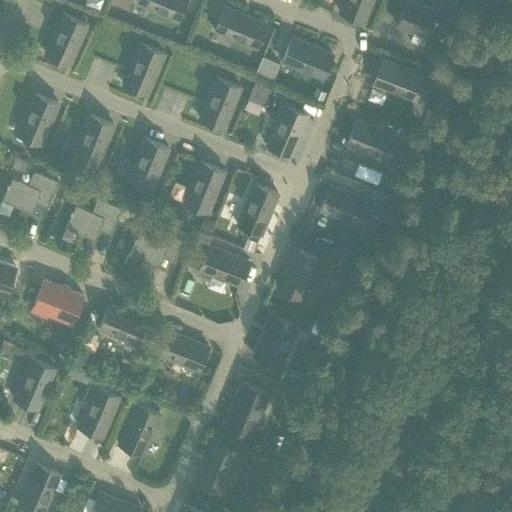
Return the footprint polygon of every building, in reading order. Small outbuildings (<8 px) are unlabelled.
[(137,0),(136,2),(177,20),(185,0),(137,0)] [(343,0),(339,12),(363,21),(371,0),(343,0)] [(410,0),(406,0),(396,24),(413,31),(410,39),(422,44),(436,10),(410,0)] [(214,30),(256,47),(266,23),(224,7),(214,30)] [(68,65),(87,24),(63,13),(45,54),(68,65)] [(281,60),(322,78),(332,54),(291,37),(281,60)] [(164,53),(140,43),(122,84),(146,94),(164,53)] [(433,47),(427,61),(441,67),(447,53),(433,47)] [(263,56),(256,72),(273,79),(279,62),(263,56)] [(372,83),(414,99),(423,75),(382,59),(372,83)] [(414,99),(409,113),(419,117),(434,79),(423,75),(414,99)] [(240,86),(216,77),(199,119),(223,128),(240,86)] [(257,100),(263,102),(265,97),(270,87),(254,80),(248,96),(257,100)] [(316,88),(312,97),(321,101),(325,92),(316,88)] [(40,144),(58,103),(34,93),(17,134),(40,144)] [(284,104),(266,145),(290,155),(308,113),(284,104)] [(96,166),(113,124),(89,114),(72,156),(96,166)] [(346,143),(388,161),(397,137),(356,119),(346,143)] [(127,179),(151,189),(168,147),(144,137),(127,179)] [(15,155),(10,167),(25,173),(30,162),(15,155)] [(200,161),(183,203),(207,212),(224,170),(200,161)] [(2,199),(31,212),(35,202),(47,207),(58,181),(34,170),(28,184),(12,177),(2,199)] [(253,183),(237,224),(260,234),(277,192),(253,183)] [(370,201),(329,185),(319,208),(361,225),(366,213),(369,205),(370,201)] [(66,227),(94,239),(99,229),(110,234),(122,207),(98,197),(92,211),(75,204),(66,227)] [(133,204),(128,216),(145,223),(150,212),(133,204)] [(369,205),(366,213),(378,218),(381,210),(369,205)] [(139,231),(129,254),(158,266),(162,256),(174,261),(185,235),(161,224),(155,238),(139,231)] [(249,261),(207,245),(198,268),(240,285),(249,261)] [(301,298),(318,257),(294,247),(277,288),(301,298)] [(342,257),(336,271),(350,276),(356,263),(342,257)] [(0,292),(6,294),(15,266),(0,261),(0,292)] [(193,303),(198,279),(186,276),(181,300),(193,303)] [(43,279),(32,307),(71,323),(83,295),(43,279)] [(139,345),(149,321),(108,304),(98,328),(139,345)] [(279,366),(296,324),(271,313),(253,355),(279,366)] [(208,347),(166,329),(157,353),(198,370),(208,347)] [(85,330),(78,346),(93,353),(93,352),(99,336),(85,330)] [(4,340),(0,350),(0,354),(10,359),(15,345),(4,340)] [(59,347),(56,354),(67,358),(71,347),(64,344),(59,347)] [(54,367),(31,357),(13,398),(37,409),(54,367)] [(72,365),(67,375),(77,379),(81,369),(72,365)] [(141,376),(136,389),(145,393),(150,380),(141,376)] [(224,424),(250,435),(268,393),(242,382),(224,424)] [(118,395),(95,385),(78,426),(101,436),(118,395)] [(118,444),(142,454),(159,413),(136,403),(118,444)] [(219,491),(237,450),(213,440),(196,481),(219,491)] [(36,511),(42,511),(60,473),(36,463),(18,504),(36,511)] [(98,492),(90,511),(138,511),(140,507),(98,492)] [(243,497),(237,511),(238,511),(249,511),(254,501),(243,497)]
